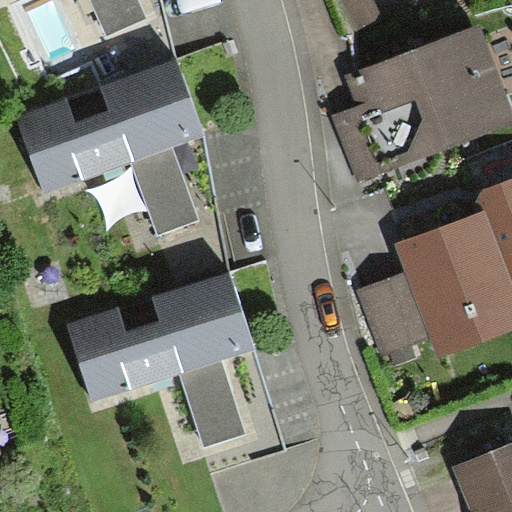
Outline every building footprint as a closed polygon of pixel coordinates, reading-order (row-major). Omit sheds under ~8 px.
[(87,0),(129,87),(181,66),(164,4),(162,0),(0,0),(0,3),(6,0),(87,0)] [(339,0),(352,28),(387,12),(381,0),(339,0)] [(355,115),(335,123),(359,186),(511,126),(511,108),(481,30),(343,84),(355,115)] [(129,87),(19,126),(47,205),(133,172),(177,290),(232,272),(219,206),(209,145),(181,66),(129,87)] [(401,283),(363,298),(391,367),(428,352),(437,373),(511,343),(511,191),(484,202),(475,206),(483,226),(427,249),(392,262),(401,283)] [(177,290),(59,327),(87,416),(185,386),(213,473),(287,450),(276,415),(232,272),(177,290)] [(511,511),(511,440),(457,465),(477,511),(511,511)]
